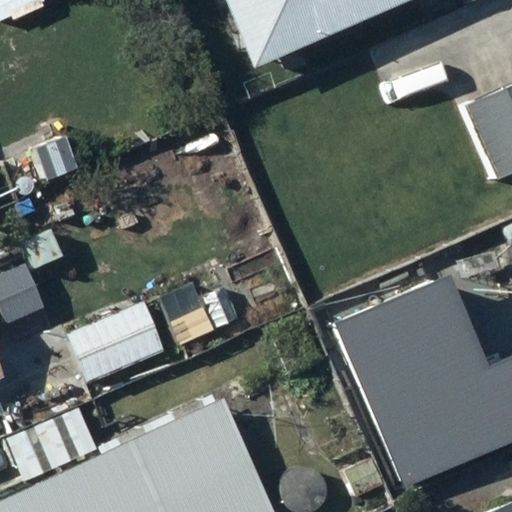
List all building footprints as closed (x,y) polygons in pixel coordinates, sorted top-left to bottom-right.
[(209,0),(247,83),(432,0),(209,0)] [(11,3),(0,5),(0,56),(21,52),(11,3)] [(8,73),(0,76),(0,131),(24,121),(18,107),(43,96),(30,67),(10,76),(8,73)] [(496,179),(511,171),(511,84),(464,105),(496,179)] [(209,160),(187,170),(200,195),(221,185),(209,160)] [(452,275),(340,319),(407,487),(511,445),(511,356),(488,366),(452,275)] [(190,286),(155,301),(177,350),(212,335),(190,286)] [(140,308),(63,341),(83,388),(160,356),(140,308)] [(267,511),(217,405),(0,508),(0,511),(267,511)] [(73,412),(1,444),(20,488),(93,456),(73,412)] [(368,463),(341,477),(354,501),(381,487),(368,463)]
